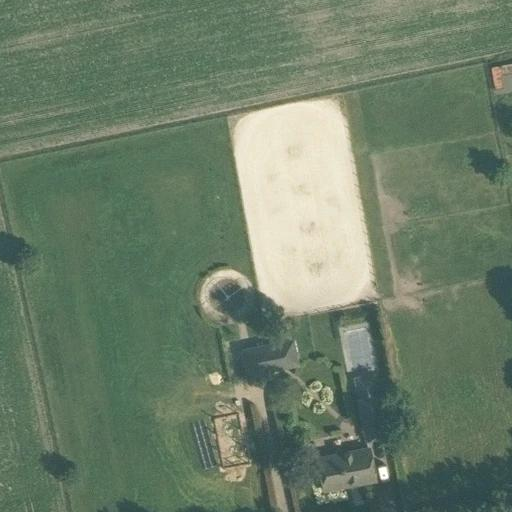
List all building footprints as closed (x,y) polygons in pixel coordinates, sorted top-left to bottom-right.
[(511,61),(491,66),(497,93),(511,89),(511,61)] [(297,365),(297,363),(292,340),(241,351),(247,382),(273,377),(271,370),(297,365)] [(373,372),(353,377),(357,397),(377,392),(373,372)] [(379,397),(358,401),(366,442),(387,438),(379,397)] [(369,449),(318,459),(324,491),(375,481),(369,449)]
